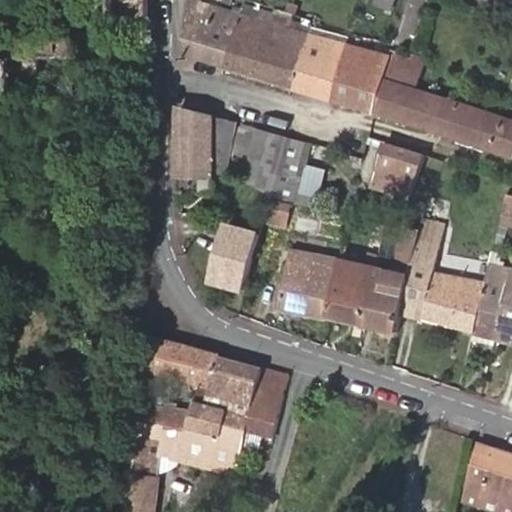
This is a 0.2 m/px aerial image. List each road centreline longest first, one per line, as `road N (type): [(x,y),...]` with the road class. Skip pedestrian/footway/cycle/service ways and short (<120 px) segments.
road 1 (residential): [(173,0),(164,86),(167,246),(191,302),(241,340),(317,364)]
road 2 (residential): [(317,364),(511,426)]
road 3 (residential): [(268,511),(317,364)]
